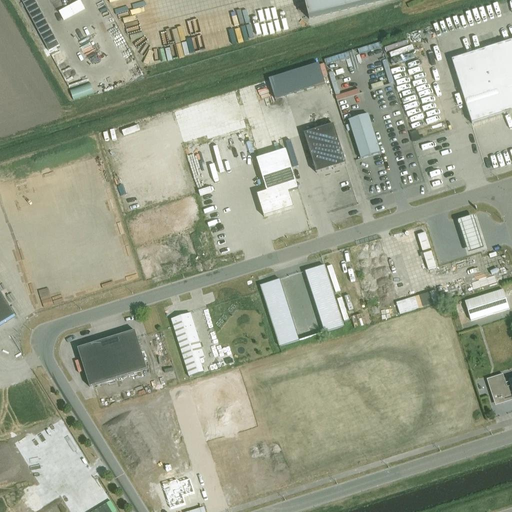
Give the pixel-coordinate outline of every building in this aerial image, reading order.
[(34,0),(20,0),(45,47),(56,41),(34,0)] [(304,0),(309,19),(386,0),(304,0)] [(486,53),(485,50),(452,61),(472,124),(506,114),(505,111),(511,108),(511,42),(503,47),(494,50),(486,53)] [(319,65),(269,81),(275,100),(325,84),(319,65)] [(338,100),(351,97),(349,92),(340,94),(334,72),(331,73),(338,100)] [(368,115),(349,121),(361,160),(380,154),(368,115)] [(334,126),(305,135),(317,173),(346,164),(334,126)] [(267,193),(258,196),(265,217),(293,209),(288,192),(298,189),(286,151),(257,160),(267,193)] [(108,211),(116,209),(113,198),(105,200),(108,211)] [(459,220),(469,253),(485,248),(475,215),(459,220)] [(428,231),(418,234),(428,270),(438,267),(428,231)] [(324,266),(305,272),(308,281),(327,275),(324,266)] [(336,287),(343,284),(338,266),(331,269),(336,287)] [(327,275),(308,281),(311,290),(330,284),(327,275)] [(280,280),(261,286),(264,295),(283,289),(280,280)] [(330,284),(311,290),(313,299),(333,293),(330,284)] [(283,289),(264,295),(266,304),(286,298),(283,289)] [(0,291),(0,325),(15,316),(0,291)] [(503,291),(465,303),(471,322),(509,310),(503,291)] [(333,293),(313,299),(316,308),(336,302),(333,293)] [(286,298),(266,304),(269,313),(289,307),(286,298)] [(336,302),(316,308),(319,316),(338,310),(336,302)] [(289,307),(269,313),(272,322),(291,315),(289,307)] [(338,310),(319,316),(322,325),(341,319),(338,310)] [(191,314),(172,320),(189,377),(203,373),(199,359),(204,357),(191,314)] [(291,315),(272,322),(275,330),(294,324),(291,315)] [(341,319),(322,325),(324,334),(344,328),(341,319)] [(294,324),(275,330),(277,339),(297,333),(294,324)] [(139,345),(135,332),(78,349),(90,388),(147,370),(139,345)] [(300,341),(297,333),(277,339),(280,348),(300,341)] [(511,381),(506,384),(503,375),(487,380),(492,395),(511,388),(511,381)] [(179,480),(164,485),(171,510),(187,505),(184,497),(196,494),(191,479),(180,483),(179,480)]
